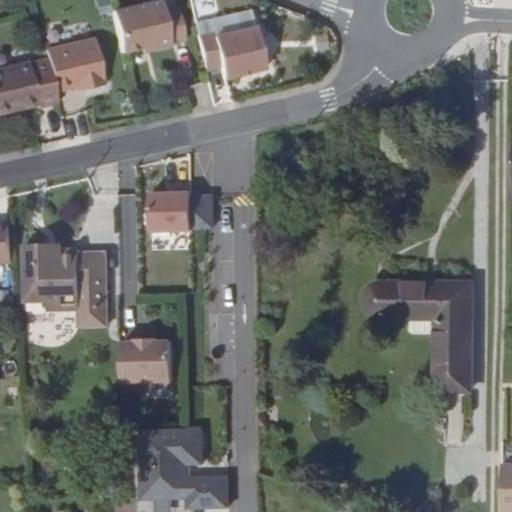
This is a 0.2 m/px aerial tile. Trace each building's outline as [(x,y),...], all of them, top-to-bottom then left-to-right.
[(111,15),(121,58),(170,48),(160,4),(111,15)] [(197,38),(205,75),(220,71),(223,83),(277,70),(268,29),(214,41),(212,35),(197,38)] [(46,60),(55,96),(76,90),(85,89),(86,93),(106,89),(95,42),(45,53),(46,60)] [(49,93),(52,109),(58,107),(55,96),(46,60),(44,61),(49,93)] [(39,112),(52,109),(49,93),(44,61),(0,71),(0,116),(37,108),(39,112)] [(151,197),(152,237),(193,236),(192,191),(175,191),(175,196),(151,197)] [(0,263),(11,262),(9,223),(0,223),(0,263)] [(96,304),(94,255),(79,255),(79,252),(61,252),(61,245),(25,246),(26,301),(47,300),(47,309),(80,307),(80,305),(96,304)] [(466,284),(377,282),(377,314),(432,315),(431,388),(464,389),(466,284)] [(120,342),(121,384),(175,383),(174,341),(157,341),(157,338),(140,338),(140,341),(120,342)] [(202,430),(140,431),(141,500),(188,499),(188,509),(228,509),(227,479),(187,480),(187,465),(203,465),(202,430)]
